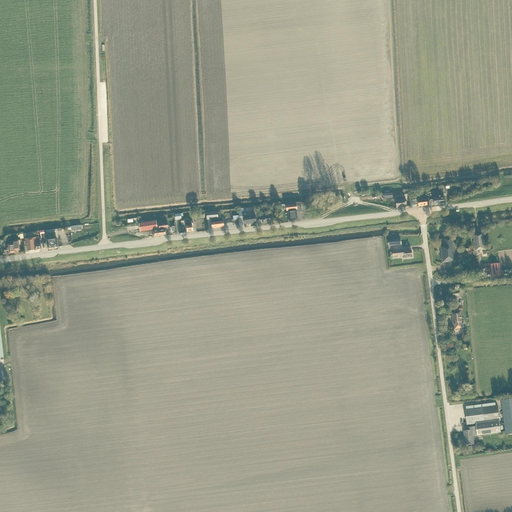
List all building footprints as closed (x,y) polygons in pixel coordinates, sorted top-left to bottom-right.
[(444,204),(443,194),(446,194),(445,186),(442,187),(442,189),(440,189),(440,191),(432,192),(433,205),(444,204)] [(396,201),(395,201),(396,207),(404,207),(403,204),(406,204),(405,200),(404,196),(400,197),(400,198),(395,199),(396,201)] [(417,207),(426,205),(425,197),(417,198),(417,200),(411,201),(412,206),(416,205),(417,205),(417,207)] [(287,211),(288,220),(297,219),(296,210),(297,210),(296,205),(285,206),(286,211),(287,211)] [(264,206),(258,207),(256,207),(256,211),(258,211),(259,214),(265,213),(264,206)] [(216,212),(206,213),(207,220),(211,220),(217,219),(216,212)] [(259,218),(257,218),(258,220),(259,220),(259,223),(269,222),(269,217),(268,214),(258,215),(259,218)] [(244,217),(243,217),(244,225),(256,224),(256,222),(255,216),(254,216),(244,217)] [(217,219),(211,220),(211,224),(212,229),(224,227),(223,221),(222,218),(217,219)] [(187,232),(192,231),(191,222),(189,222),(189,221),(188,219),(180,220),(181,223),(185,222),(187,232)] [(158,224),(159,229),(157,229),(156,221),(139,224),(140,232),(152,230),(153,237),(166,235),(166,232),(168,232),(167,228),(168,228),(167,222),(158,224)] [(57,247),(56,239),(55,231),(45,233),(47,248),(57,247)] [(473,255),(474,255),(477,255),(476,251),(484,249),(483,240),(482,240),(481,234),(473,235),(474,242),(473,242),(474,251),(473,251),(473,255)] [(35,250),(41,249),(40,244),(40,242),(39,243),(38,237),(25,239),(25,246),(27,246),(27,251),(35,250)] [(401,245),(400,238),(387,240),(388,247),(401,245)] [(442,263),(455,261),(453,245),(452,245),(451,238),(443,239),(443,244),(443,247),(440,247),(442,263)] [(9,254),(15,253),(15,251),(19,251),(18,241),(13,241),(14,244),(8,245),(9,254)] [(403,251),(391,252),(389,253),(389,257),(390,257),(390,260),(394,259),(393,256),(394,256),(404,255),(404,258),(412,257),(411,250),(403,251)] [(499,264),(490,265),(491,277),(500,276),(499,264)] [(460,322),(462,322),(460,309),(458,309),(458,312),(455,313),(454,312),(450,313),(452,323),(453,323),(453,325),(452,325),(452,326),(453,326),(454,329),(461,328),(460,322)] [(506,435),(511,434),(511,398),(501,400),(506,435)] [(465,410),(467,425),(476,424),(476,427),(467,428),(468,431),(464,431),(466,445),(474,444),(473,440),(474,440),(473,436),(501,433),(497,405),(465,410)]
